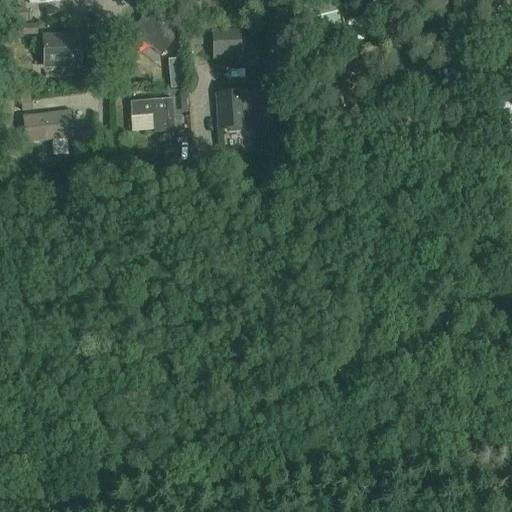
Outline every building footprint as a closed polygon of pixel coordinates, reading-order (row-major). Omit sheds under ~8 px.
[(450,43),(442,9),(399,19),(400,22),(398,25),(399,31),(402,32),(403,35),(430,29),(434,46),(450,43)] [(132,34),(161,56),(178,35),(149,13),(132,34)] [(214,60),(240,59),(239,31),(212,32),(214,60)] [(79,67),(78,38),(45,39),(46,68),(79,67)] [(219,130),(246,128),(244,94),(216,96),(219,130)] [(130,103),(131,119),(159,116),(160,134),(176,133),(173,100),(130,103)] [(74,138),(72,113),(24,118),(25,135),(49,133),(50,141),(74,138)]
